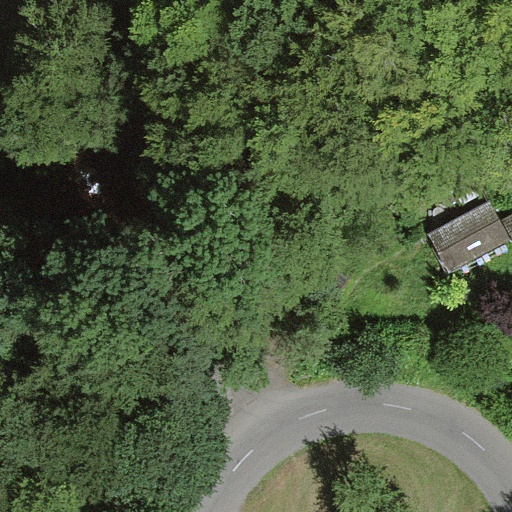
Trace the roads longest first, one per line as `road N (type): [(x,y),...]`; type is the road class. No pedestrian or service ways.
road 1 (unclassified): [(94,0),(201,366),(248,455)]
road 2 (unclassified): [(248,455),(323,409),(387,405),(473,439),(511,486)]
